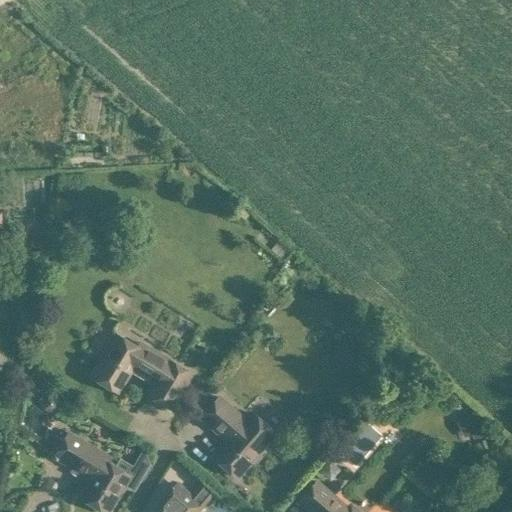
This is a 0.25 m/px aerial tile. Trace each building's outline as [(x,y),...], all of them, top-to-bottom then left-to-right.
[(171,409),(192,374),(144,345),(141,350),(116,335),(91,376),(117,392),(131,369),(155,383),(148,395),(171,409)] [(44,409),(50,411),(55,409),(59,403),(58,396),(51,393),(44,395),(41,402),(44,409)] [(236,477),(276,431),(251,409),(243,418),(218,397),(201,417),(227,441),(213,457),(236,477)] [(475,410),(462,416),(471,434),(473,439),(486,433),(475,410)] [(68,433),(66,435),(59,430),(53,434),(53,441),(60,445),(52,458),(56,460),(57,458),(91,478),(80,497),(104,511),(106,511),(128,475),(103,460),(106,456),(68,433)] [(316,481),(298,502),(310,511),(344,511),(343,511),(346,507),(316,481)] [(176,484),(151,511),(187,511),(197,501),(176,484)]
